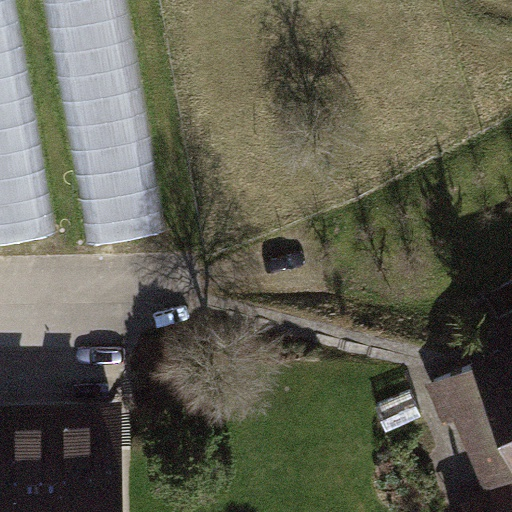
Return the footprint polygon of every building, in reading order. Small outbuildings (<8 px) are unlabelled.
[(0,0),(0,247),(60,237),(17,0),(0,0)] [(168,229),(127,0),(43,0),(87,243),(168,229)] [(511,327),(471,345),(476,356),(426,378),(444,419),(454,415),(483,483),(511,470),(511,327)] [(0,511),(123,511),(122,394),(0,395),(0,511)] [(448,511),(511,511),(511,480),(510,476),(445,502),(448,511)]
